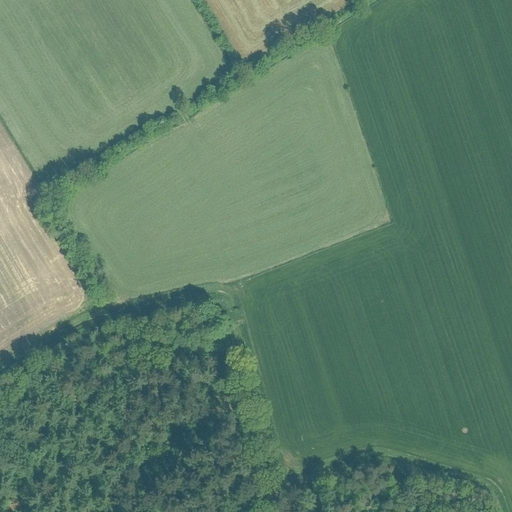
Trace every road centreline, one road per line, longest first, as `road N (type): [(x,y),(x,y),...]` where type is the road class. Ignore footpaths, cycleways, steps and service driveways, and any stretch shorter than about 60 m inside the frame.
road 1 (track): [(0,382),(93,329),(217,306),(275,480),(300,486),(382,466),(475,492),(493,511)]
road 2 (track): [(0,464),(111,379),(243,314)]
